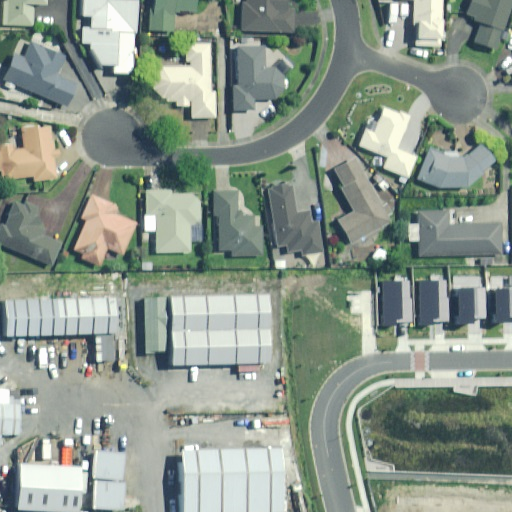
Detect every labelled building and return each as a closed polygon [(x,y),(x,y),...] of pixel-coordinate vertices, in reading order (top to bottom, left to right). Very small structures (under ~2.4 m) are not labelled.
[(6,0),(7,1),(3,1),(2,25),(31,26),(32,5),(44,5),(44,0),(6,0)] [(120,0),(81,0),(81,16),(90,16),(89,28),(82,27),(81,43),(87,43),(98,64),(113,65),(113,73),(132,74),(133,53),(137,53),(139,1),(120,0)] [(154,0),(154,10),(151,10),(150,30),(172,31),(173,10),(196,11),(196,0),(154,0)] [(294,8),(287,7),(287,0),(245,0),(246,2),(242,2),(241,30),(293,33),(294,8)] [(448,46),(442,46),(442,40),(445,40),(445,18),(441,18),(441,0),(413,0),(412,25),(416,25),(415,45),(425,45),(425,54),(448,55),(448,46)] [(511,0),(471,0),(466,14),(473,17),(472,19),(481,23),(473,41),(496,50),(511,10),(511,0)] [(210,44),(186,44),(185,60),(189,60),(189,67),(157,66),(150,76),(149,87),(165,101),(175,101),(175,106),(191,106),(190,117),(215,118),(216,92),(209,92),(210,44)] [(65,56),(41,46),(34,63),(14,54),(3,79),(68,106),(78,84),(56,75),(65,56)] [(283,77),(275,68),(264,68),(264,47),(238,46),(238,85),(233,85),(232,110),(252,110),(253,99),(274,99),(283,91),(283,77)] [(409,117),(383,106),(373,133),(364,129),(358,145),(387,157),(383,168),(407,178),(415,157),(396,149),(409,117)] [(0,173),(0,179),(32,176),(33,181),(56,179),(51,127),(22,129),(24,150),(11,151),(10,145),(0,146),(0,173)] [(469,187),(483,173),(482,170),(493,160),(480,144),(468,153),(451,157),(428,148),(416,179),(438,187),(469,187)] [(389,222),(354,159),(333,170),(341,185),(338,186),(352,211),(336,220),(349,244),(389,222)] [(291,184),(267,187),(273,247),(285,246),(286,253),(319,250),(316,221),(309,222),(308,212),(294,213),(291,184)] [(177,194),(177,191),(146,190),(145,230),(155,230),(155,252),(190,253),(190,223),(200,223),(201,195),(177,194)] [(238,192),(214,192),(213,216),(218,216),(218,251),(231,251),(231,256),(263,256),(263,227),(254,227),(254,215),(238,214),(238,192)] [(118,206),(91,195),(81,218),(86,220),(73,250),(82,253),(80,258),(99,266),(107,248),(123,254),(136,223),(115,214),(118,206)] [(39,210),(13,199),(4,223),(1,230),(0,229),(0,244),(52,266),(60,246),(46,230),(48,227),(37,215),(39,210)] [(448,224),(447,211),(418,212),(418,224),(407,224),(407,240),(418,240),(418,256),(502,254),(501,223),(448,224)] [(387,254),(380,247),(372,258),(379,264),(387,254)] [(446,280),(417,281),(419,327),(432,326),(432,322),(447,322),(446,280)] [(409,281),(380,281),(381,327),(395,327),(395,323),(410,323),(409,281)] [(511,288),(492,289),(492,324),(506,324),(505,318),(511,318),(511,288)] [(454,289),(455,324),(468,324),(468,319),(484,319),(483,289),(454,289)] [(263,295),(165,297),(167,365),(264,363),(263,295)] [(163,297),(141,297),(143,351),(164,350),(163,297)] [(109,298),(0,301),(0,331),(0,336),(110,333),(109,298)] [(506,421),(492,370),(467,376),(466,372),(434,381),(436,388),(419,393),(429,430),(464,421),(462,415),(479,410),(483,427),(506,421)] [(5,390),(0,389),(0,434),(16,435),(17,400),(10,399),(10,396),(5,396),(5,390)] [(408,407),(402,393),(378,403),(394,441),(425,428),(415,404),(408,407)] [(276,511),(275,449),(176,451),(177,511),(276,511)] [(404,481),(400,453),(375,457),(382,511),(412,511),(408,481),(404,481)] [(72,511),(75,468),(14,465),(12,510),(55,511),(72,511)] [(127,477),(96,476),(94,509),(117,510),(117,500),(126,500),(127,477)]
